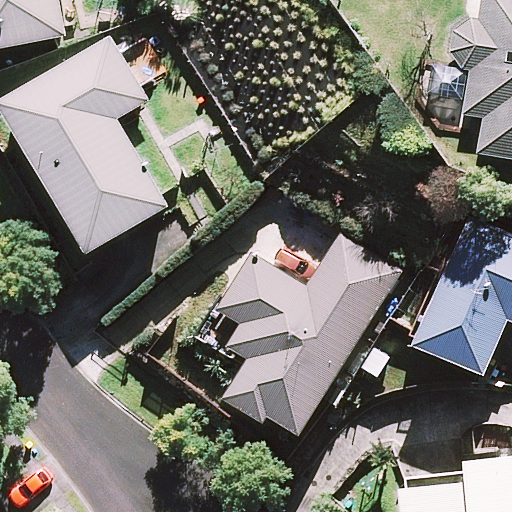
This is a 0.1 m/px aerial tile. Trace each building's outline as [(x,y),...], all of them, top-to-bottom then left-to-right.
[(0,0),(0,39),(63,29),(57,0),(0,0)] [(511,0),(486,0),(483,18),(460,14),(451,65),(473,67),(466,105),(488,108),(482,145),(511,150),(511,0)] [(147,96),(113,35),(9,93),(92,243),(167,202),(118,113),(147,96)] [(511,236),(471,219),(421,338),(491,368),(511,317),(511,316),(511,236)] [(399,275),(342,238),(311,286),(255,250),(223,299),(248,315),(234,337),(253,350),(230,386),(299,430),(399,275)] [(511,511),(511,450),(470,453),(471,476),(406,478),(407,511),(511,511)]
